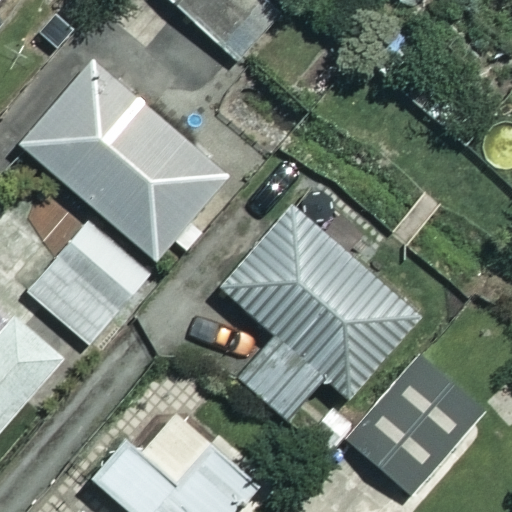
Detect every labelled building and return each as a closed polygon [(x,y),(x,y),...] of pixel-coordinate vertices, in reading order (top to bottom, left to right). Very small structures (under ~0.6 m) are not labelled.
[(278,5),(272,0),(167,0),(237,56),(278,5)] [(348,61),(297,15),(250,67),(301,113),(348,61)] [(222,176),(86,52),(12,132),(148,256),(222,176)] [(414,313),(289,200),(215,281),(272,333),(235,373),(282,415),(322,371),(343,391),(414,313)] [(0,313),(54,250),(0,203),(0,313)] [(144,270),(84,220),(25,291),(85,342),(144,270)] [(0,422),(60,355),(12,313),(0,325),(0,422)] [(481,417),(420,360),(347,438),(408,495),(481,417)] [(219,511),(250,475),(147,391),(82,471),(132,511),(219,511)]
